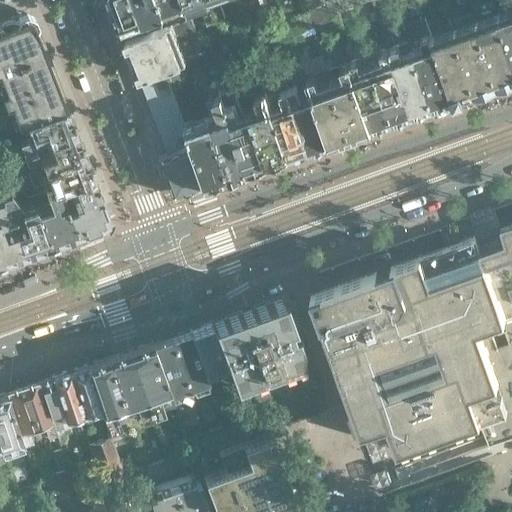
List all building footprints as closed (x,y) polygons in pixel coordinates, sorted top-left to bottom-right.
[(147,31),(135,0),(109,0),(125,39),(147,31)] [(169,22),(160,0),(135,0),(147,31),(169,22)] [(186,2),(185,0),(160,0),(164,9),(186,2)] [(217,21),(209,0),(185,0),(186,2),(186,3),(195,0),(201,0),(204,1),(201,7),(208,24),(217,21)] [(209,0),(217,21),(226,17),(220,0),(209,0)] [(352,8),(349,0),(338,0),(328,4),(332,16),(352,8)] [(348,61),(332,16),(328,4),(308,12),(313,27),(328,68),(335,66),(320,23),(325,21),(343,72),(331,77),(332,81),(350,133),(371,126),(348,61)] [(44,53),(34,26),(36,22),(33,13),(25,10),(0,19),(0,57),(1,57),(2,61),(3,65),(11,62),(12,65),(44,53)] [(305,13),(292,17),(287,19),(292,34),(313,27),(308,12),(305,13)] [(197,33),(190,14),(180,18),(187,37),(197,33)] [(511,14),(499,19),(511,54),(511,14)] [(511,75),(511,54),(499,19),(476,28),(495,82),(511,75)] [(175,41),(169,22),(147,31),(125,39),(132,58),(175,41)] [(495,82),(476,28),(456,35),(475,89),(495,82)] [(453,96),(434,43),(430,33),(418,37),(422,48),(414,51),(432,104),(453,96)] [(475,89),(456,35),(434,43),(453,96),(453,97),(462,94),(461,93),(475,89)] [(182,60),(175,41),(132,58),(140,76),(165,67),(167,66),(182,60)] [(432,104),(414,51),(404,55),(400,44),(389,47),(412,111),(432,104)] [(412,111),(389,47),(379,51),(383,62),(373,66),(392,118),(412,111)] [(209,67),(203,52),(188,58),(193,73),(209,67)] [(26,90),(52,80),(54,79),(44,53),(12,65),(11,62),(3,65),(2,61),(0,61),(0,104),(28,94),(26,90)] [(193,73),(188,58),(182,60),(167,66),(172,81),(193,73)] [(392,118),(373,66),(361,71),(356,58),(348,61),(371,126),(392,118)] [(350,133),(332,81),(321,84),(314,63),(304,67),(307,76),(306,76),(312,92),(313,92),(330,140),(350,133)] [(207,184),(185,123),(165,67),(140,76),(169,150),(160,154),(173,191),(174,191),(179,192),(179,194),(207,184)] [(310,147),(287,85),(286,86),(280,70),(262,76),(267,92),(267,93),(289,155),(310,147)] [(268,162),(250,112),(241,115),(239,110),(243,109),(231,75),(216,80),(221,94),(248,169),(268,162)] [(0,127),(64,105),(54,79),(52,80),(26,90),(28,94),(0,104),(0,127)] [(330,140),(313,92),(312,92),(301,96),(296,82),(287,85),(310,147),(330,140)] [(289,155),(267,93),(264,84),(254,88),(259,103),(249,107),(250,112),(268,162),(289,155)] [(248,169),(221,94),(213,97),(220,116),(210,120),(229,176),(248,169)] [(73,128),(64,105),(0,127),(0,138),(14,133),(19,147),(73,128)] [(229,176),(210,120),(197,124),(195,119),(185,123),(207,184),(229,176)] [(73,128),(19,147),(15,149),(23,173),(82,150),(73,128)] [(42,191),(57,185),(90,173),(82,150),(23,173),(18,174),(26,196),(42,190),(42,191)] [(106,213),(90,173),(57,185),(73,232),(102,222),(106,213)] [(73,232),(57,185),(42,191),(45,200),(33,205),(46,242),(73,232)] [(46,242),(33,205),(32,203),(21,207),(8,191),(0,193),(0,197),(19,251),(46,242)] [(0,197),(0,258),(19,251),(0,197)] [(511,220),(500,225),(505,238),(494,242),(480,247),(475,234),(461,239),(391,265),(391,264),(377,270),(311,294),(361,431),(388,421),(398,448),(479,418),(488,444),(511,435),(511,220)] [(304,356),(282,295),(210,321),(170,335),(192,393),(203,389),(200,379),(205,378),(203,372),(226,364),(233,382),(304,356)] [(192,393),(170,335),(151,342),(170,390),(177,388),(180,397),(192,393)] [(172,397),(170,390),(151,342),(129,349),(152,413),(165,408),(162,400),(172,397)] [(152,413),(129,349),(107,356),(107,357),(128,412),(138,409),(141,417),(152,413)] [(128,412),(107,357),(86,364),(101,405),(109,428),(120,424),(117,416),(128,412)] [(101,405),(86,364),(69,370),(84,412),(101,405)] [(84,412),(69,370),(51,376),(61,406),(65,418),(84,412)] [(61,406),(51,376),(38,380),(53,423),(60,421),(55,408),(61,406)] [(53,423),(38,380),(21,385),(34,424),(42,421),(45,431),(54,428),(53,423)] [(34,424),(21,385),(5,391),(21,439),(21,440),(31,437),(28,426),(34,424)] [(0,445),(21,439),(5,391),(0,392),(0,445)] [(299,511),(292,491),(269,430),(242,440),(242,439),(231,443),(229,443),(220,446),(220,448),(217,449),(218,453),(223,466),(201,474),(215,511),(299,511)] [(125,470),(112,435),(90,443),(103,481),(105,487),(128,479),(125,470)] [(196,460),(192,448),(168,456),(172,468),(196,460)] [(172,468),(168,456),(146,463),(151,475),(172,468)] [(151,475),(146,463),(125,470),(128,479),(130,482),(151,475)] [(75,490),(68,467),(51,473),(58,496),(48,499),(52,511),(54,511),(80,503),(75,490)] [(209,511),(197,478),(194,479),(191,471),(149,486),(152,493),(148,494),(154,511),(209,511)] [(108,494),(105,487),(103,481),(88,486),(93,499),(108,494)] [(93,499),(88,486),(75,490),(80,503),(93,499)] [(140,511),(136,499),(132,500),(129,492),(88,507),(89,511),(140,511)]
